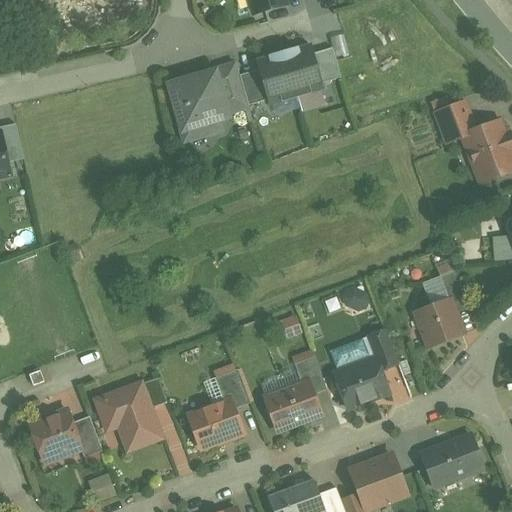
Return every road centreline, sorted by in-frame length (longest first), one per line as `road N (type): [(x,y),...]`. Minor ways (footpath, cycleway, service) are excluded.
road 1 (residential): [(154,511),(435,411),(470,382)]
road 2 (residential): [(0,93),(141,61),(174,31),(177,1)]
road 3 (unknown): [(163,49),(303,26)]
